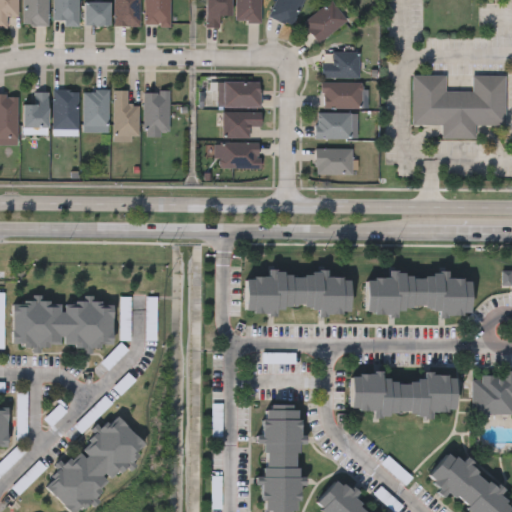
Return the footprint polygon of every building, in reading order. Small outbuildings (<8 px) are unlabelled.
[(16,0),(16,17),(5,17),(5,29),(0,29),(0,0),(16,0)] [(47,0),(47,26),(21,26),(21,0),(47,0)] [(64,27),(64,21),(51,21),(51,0),(76,0),(76,27),(64,27)] [(113,27),(113,0),(138,0),(138,27),(113,27)] [(143,0),(168,0),(168,26),(143,26),(143,0)] [(229,0),(229,17),(218,17),(218,29),(204,29),(204,0),(229,0)] [(259,0),(259,23),(234,23),(234,0),(259,0)] [(274,0),(301,0),(292,27),(268,19),(274,0)] [(315,43),(300,21),(330,2),(345,23),(315,43)] [(108,3),(108,27),(83,27),(83,3),(108,3)] [(357,79),(319,79),(319,64),(330,64),(330,53),(357,53),(357,79)] [(504,125),(474,125),(474,139),(441,138),(441,125),(411,125),(411,75),(444,75),(444,91),(471,92),(471,76),(504,76),(504,125)] [(258,108),(220,108),(220,83),(258,83),(258,108)] [(358,83),(358,109),(319,109),(319,83),(358,83)] [(76,91),(76,130),(51,130),(51,91),(76,91)] [(81,127),(81,91),(106,91),(106,127),(81,127)] [(136,138),(111,138),(111,91),(125,91),(125,106),(136,106),(136,138)] [(21,105),(31,105),(31,93),(46,93),(46,130),(21,130),(21,105)] [(166,136),(142,136),(142,93),(166,93),(166,136)] [(0,95),(15,95),(15,145),(0,145),(0,95)] [(248,139),(220,139),(220,113),(259,113),(259,130),(248,130),(248,139)] [(313,140),(313,114),(354,114),(354,140),(313,140)] [(212,160),(212,143),(257,143),(257,169),(216,169),(216,160),(212,160)] [(313,176),(313,149),(349,149),(349,176),(313,176)] [(241,310),(242,274),(264,274),(265,269),(324,271),(324,274),(347,275),(346,308),(274,306),(274,311),(241,310)] [(363,310),(362,275),(386,275),(386,270),(445,270),(445,276),(467,276),(468,310),(363,310)] [(9,298),(98,300),(97,304),(109,304),(108,345),(8,343),(9,298)] [(156,298),(147,298),(147,341),(156,341),(156,298)] [(452,410),(430,410),(430,412),(347,410),(348,370),(379,371),(379,378),(420,379),(420,370),(453,371),(452,410)] [(468,371),(511,370),(511,384),(511,401),(510,401),(511,413),(469,414),(468,371)] [(296,508),(286,508),(286,511),(261,511),(261,403),(296,403),(296,508)] [(17,405),(17,444),(27,444),(27,405),(17,405)] [(45,420),(52,428),(67,414),(60,406),(45,420)] [(70,511),(68,511),(41,484),(55,470),(52,467),(112,412),(142,445),(70,511)] [(0,464),(0,478),(25,454),(18,447),(0,464)] [(511,502),(503,511),(466,511),(424,474),(447,449),(459,461),(462,458),(511,502)] [(335,476),(373,511),(319,511),(310,503),(335,476)]
